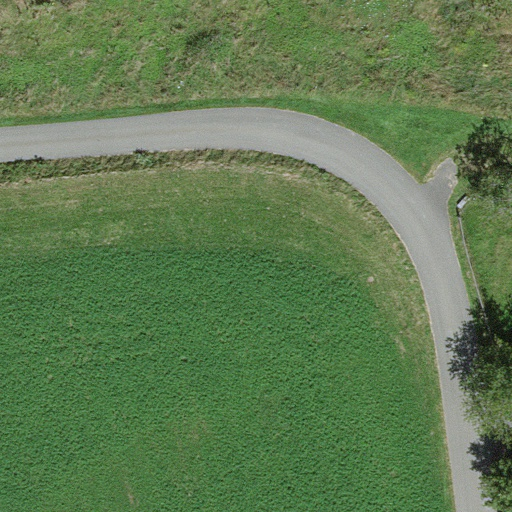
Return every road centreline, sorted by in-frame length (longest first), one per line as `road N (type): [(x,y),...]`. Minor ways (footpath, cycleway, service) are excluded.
road 1 (unclassified): [(0,143),(261,129),(327,145),(381,180),(417,220),(441,284),(476,511)]
road 2 (track): [(417,220),(453,169),(511,149)]
